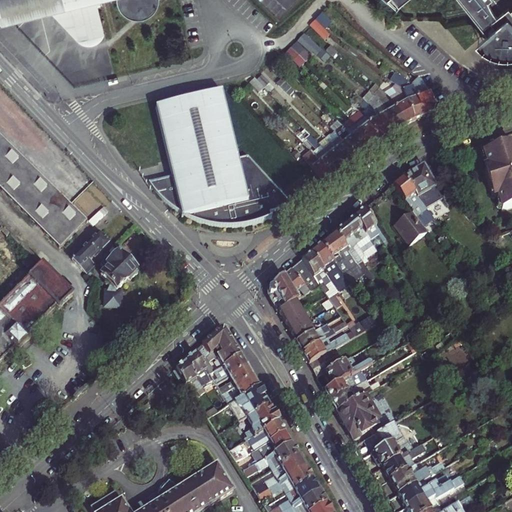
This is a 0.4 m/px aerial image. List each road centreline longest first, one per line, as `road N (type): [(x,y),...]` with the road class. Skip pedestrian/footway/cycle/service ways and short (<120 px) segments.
road 1 (primary): [(405,156),(335,197),(227,288)]
road 2 (primary): [(238,298),(405,156)]
road 3 (tertiary): [(341,477),(285,360),(238,298)]
road 4 (tertiary): [(226,309),(341,477)]
road 5 (tertiary): [(227,288),(139,197),(93,163)]
road 6 (tertiary): [(93,163),(216,298)]
road 7 (primary): [(0,502),(119,395)]
road 8 (primary): [(119,395),(226,309)]
road 9 (primary): [(216,298),(119,395)]
road 10 (tertiary): [(0,66),(93,163)]
